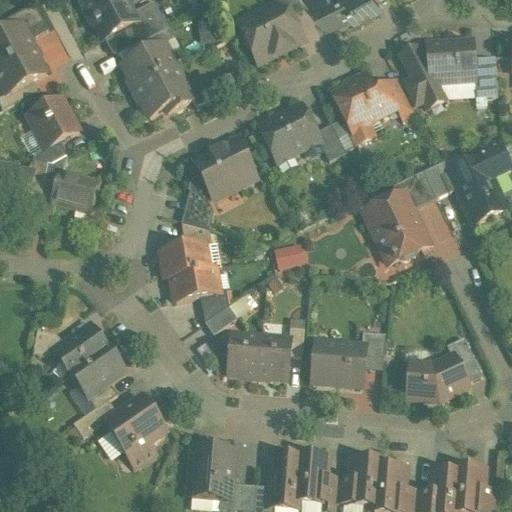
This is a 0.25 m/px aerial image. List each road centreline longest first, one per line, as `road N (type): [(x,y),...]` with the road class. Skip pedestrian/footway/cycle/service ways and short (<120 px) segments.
road 1 (residential): [(511,409),(441,434),(311,432),(256,422),(214,408),(182,382),(121,282)]
road 2 (residential): [(450,9),(149,163)]
road 3 (residential): [(149,163),(73,45)]
road 4 (residential): [(511,385),(456,268)]
road 5 (residential): [(149,163),(121,282)]
road 6 (residential): [(121,282),(0,267)]
